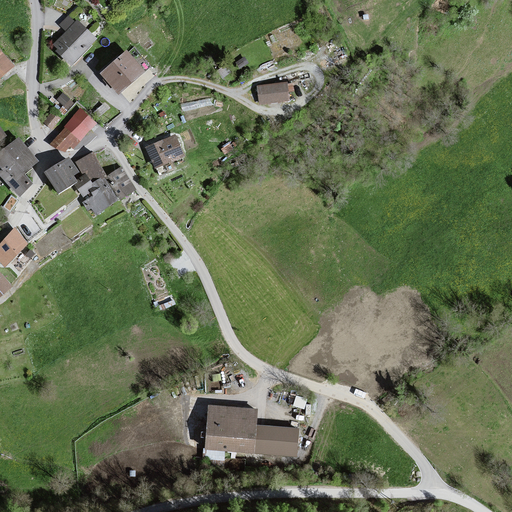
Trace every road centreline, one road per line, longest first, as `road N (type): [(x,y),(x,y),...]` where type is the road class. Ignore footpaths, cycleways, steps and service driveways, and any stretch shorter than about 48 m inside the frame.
road 1 (residential): [(106,141),(189,255),(237,351),(373,411),(434,478),(433,496)]
road 2 (unclassified): [(151,511),(239,497),(433,496)]
road 3 (residential): [(106,141),(161,82),(246,100)]
road 4 (residential): [(33,0),(29,110),(49,160)]
